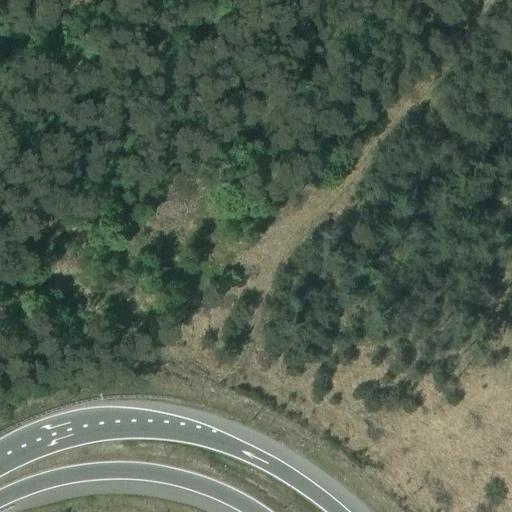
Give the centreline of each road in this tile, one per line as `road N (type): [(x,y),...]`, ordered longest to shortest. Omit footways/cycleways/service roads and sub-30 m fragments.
road 1 (motorway): [(337,511),(244,452),(137,422),(66,432),(0,458)]
road 2 (motorway): [(0,499),(112,471),(202,484),(259,511)]
